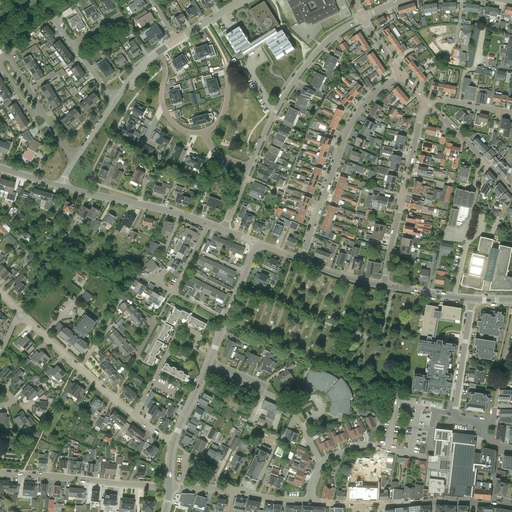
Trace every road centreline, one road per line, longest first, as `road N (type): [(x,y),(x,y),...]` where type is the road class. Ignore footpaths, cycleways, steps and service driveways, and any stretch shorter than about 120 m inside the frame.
road 1 (residential): [(400,74),(365,100),(348,127),(300,261)]
road 2 (residential): [(248,167),(298,72),(362,17)]
road 3 (residential): [(383,285),(429,104)]
road 4 (residential): [(321,463),(358,445),(387,449),(396,403),(454,414)]
road 5 (unclassified): [(169,486),(0,472)]
road 6 (residential): [(321,463),(285,402),(208,362)]
road 7 (residential): [(135,414),(21,315)]
road 8 (residential): [(511,505),(362,505)]
road 9 (residential): [(309,498),(169,486)]
road 10 (residential): [(511,191),(429,104)]
